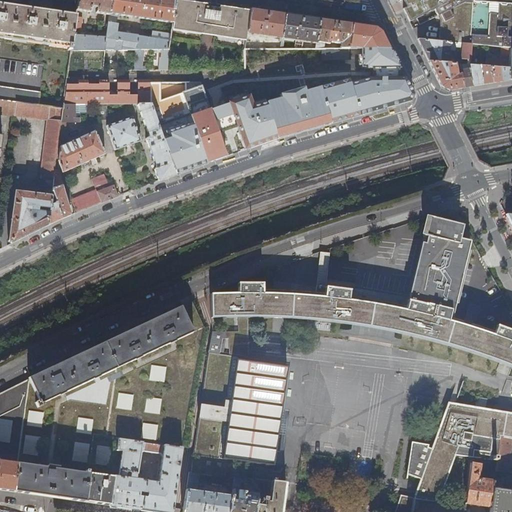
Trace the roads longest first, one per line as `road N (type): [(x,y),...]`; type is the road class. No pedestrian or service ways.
road 1 (residential): [(0,378),(193,285),(474,187)]
road 2 (residential): [(435,108),(261,159),(0,264)]
